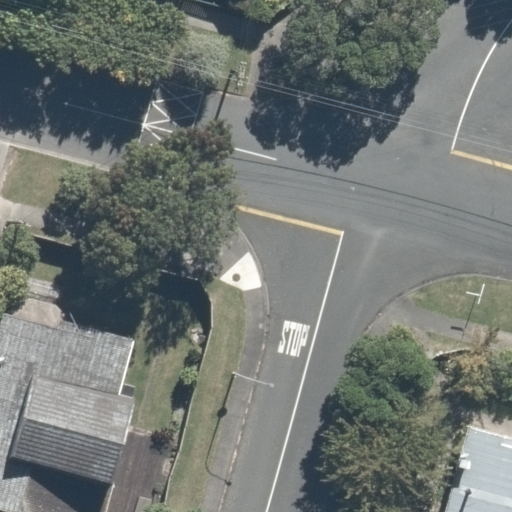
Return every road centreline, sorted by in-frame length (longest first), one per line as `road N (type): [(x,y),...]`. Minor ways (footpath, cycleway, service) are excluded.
road 1 (residential): [(0,85),(354,177)]
road 2 (residential): [(265,511),(354,177)]
road 3 (residential): [(437,197),(457,114),(489,37),(511,12)]
